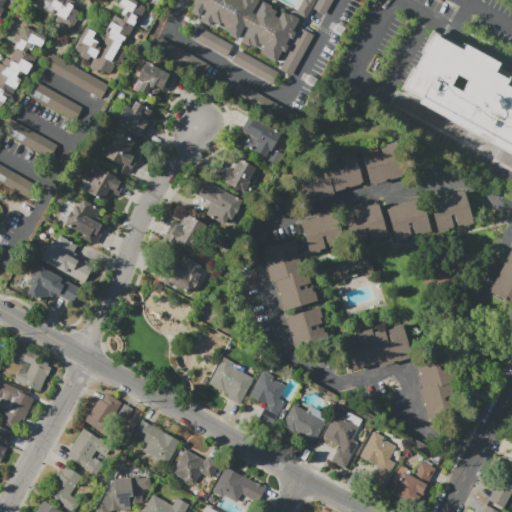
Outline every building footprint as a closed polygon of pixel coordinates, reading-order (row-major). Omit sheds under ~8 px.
[(37,1),(37,0),(70,0),(75,3),(73,8),(79,12),(76,18),(78,19),(72,28),(63,23),(62,25),(53,20),(55,15),(54,14),(56,11),(54,10),(52,14),(42,8),(43,7),(38,3),(38,2),(37,1)] [(88,68),(94,58),(91,56),(88,60),(81,56),(82,54),(73,48),(86,27),(96,33),(93,38),(100,42),(97,46),(100,47),(102,43),(106,36),(104,35),(106,33),(104,32),(114,15),(121,19),(123,15),(120,14),(123,8),(118,5),(120,0),(134,0),(146,7),(143,12),(147,14),(141,25),(136,23),(128,38),(130,40),(125,48),(128,49),(118,66),(115,65),(109,74),(103,71),(103,72),(98,70),(96,73),(88,68)] [(189,12),(194,4),(192,3),(193,0),(257,0),(250,12),(255,15),(262,1),(271,6),(270,7),(276,11),(273,16),(278,18),(282,11),(300,21),(291,38),(288,37),(284,44),(287,45),(284,51),(282,50),(276,61),(260,52),(263,46),(260,45),(257,50),(241,41),(248,30),(243,27),(236,39),(222,31),(225,26),(220,23),(218,26),(211,22),(210,24),(202,19),(206,12),(202,10),(198,17),(189,12)] [(21,80),(0,115),(0,63),(1,64),(14,42),(12,40),(16,34),(18,35),(24,26),(46,39),(40,47),(35,44),(31,51),(28,49),(26,52),(36,58),(26,75),(20,71),(16,77),(21,80)] [(511,153),(491,141),(492,139),(480,132),(479,134),(419,101),(420,99),(401,88),(434,29),(461,44),(463,42),(500,63),(499,65),(511,73),(510,76),(511,77),(511,153)] [(225,56),(231,44),(203,31),(199,39),(215,47),(213,50),(225,56)] [(159,37),(210,64),(203,76),(153,49),(159,37)] [(264,77),(269,69),(237,50),(232,59),(264,77)] [(45,68),(54,54),(115,90),(106,104),(45,68)] [(146,61),(166,72),(168,70),(176,74),(166,92),(159,88),(154,98),(138,89),(141,83),(136,80),(146,61)] [(82,109),(74,122),(28,95),(36,81),(82,109)] [(239,83),(284,107),(278,118),(233,94),(239,83)] [(115,123),(125,105),(131,108),(134,102),(151,111),(146,121),(152,124),(144,139),(115,123)] [(252,118),(280,134),(271,151),(268,150),(265,157),(244,146),(250,135),(244,132),(252,118)] [(12,120),(56,146),(49,158),(5,132),(12,120)] [(117,132),(137,142),(132,153),(138,156),(128,175),(114,168),(116,165),(109,161),(110,160),(102,155),(108,144),(110,145),(117,132)] [(360,152),(370,148),(371,151),(376,149),(378,153),(381,152),(380,148),(385,147),(385,144),(397,140),(408,174),(370,185),(360,152)] [(334,192),(335,196),(302,206),(293,175),(301,172),(302,174),(307,172),(309,179),(313,178),(311,171),(316,170),(315,168),(325,165),(323,158),(328,157),(329,159),(335,157),(337,161),(340,160),(338,156),(344,154),(343,152),(351,150),(362,184),(334,192)] [(224,183),(225,181),(220,178),(226,168),(231,170),(238,158),(257,168),(243,193),(224,183)] [(0,165),(39,189),(32,201),(0,182),(0,165)] [(86,192),(93,178),(91,177),(97,165),(116,175),(115,176),(125,182),(117,195),(111,192),(106,201),(103,199),(102,201),(86,192)] [(217,187),(241,200),(232,218),(230,219),(228,218),(224,225),(205,215),(210,206),(208,203),(209,202),(204,199),(210,189),(215,192),(217,187)] [(463,190),(473,223),(462,226),(461,225),(457,226),(456,222),(451,223),(452,227),(448,229),(448,230),(438,233),(428,201),(463,190)] [(430,231),(419,234),(419,232),(414,233),(413,230),(409,231),(410,234),(405,236),(406,238),(395,242),(385,208),(420,197),(430,231)] [(64,224),(67,218),(66,217),(69,210),(71,211),(74,205),(78,206),(82,199),(101,209),(97,217),(101,219),(99,223),(105,227),(95,245),(80,237),(82,234),(64,224)] [(377,204),(387,236),(376,239),(376,237),(371,239),(370,236),(367,237),(368,240),(363,241),(364,243),(353,246),(343,214),(349,212),(349,211),(374,203),(375,205),(377,204)] [(298,221),(334,210),(344,242),(328,247),(327,244),(324,245),(325,248),(308,253),(298,221)] [(193,250),(179,243),(177,247),(167,241),(176,224),(179,225),(185,214),(206,226),(193,250)] [(83,285),(40,261),(44,254),(43,253),(47,246),(48,247),(52,240),(55,242),(58,235),(77,246),(72,256),(93,267),(83,285)] [(285,310),(284,307),(282,308),(274,280),(272,281),(262,249),(294,240),(303,270),(307,268),(311,281),(309,281),(309,282),(298,286),(299,290),(310,287),(312,292),(314,291),(317,301),(285,310)] [(511,250),(511,304),(489,292),(511,250)] [(364,255),(332,265),(333,270),(330,271),(334,284),(343,281),(342,279),(350,276),(349,274),(354,273),(355,274),(363,272),(364,275),(372,273),(368,259),(366,260),(364,255)] [(183,256),(204,267),(190,293),(166,280),(170,272),(168,271),(174,260),(179,262),(183,256)] [(26,293),(30,286),(27,285),(31,278),(29,277),(33,270),(34,271),(38,265),(82,289),(74,304),(54,293),(51,298),(48,296),(44,303),(26,293)] [(285,316),(318,307),(321,317),(319,318),(320,323),(309,326),(310,330),(321,327),(323,332),(325,331),(327,339),(295,349),(285,316)] [(380,366),(379,362),(348,371),(338,338),(347,335),(348,337),(353,336),(354,339),(357,338),(356,335),(361,333),(361,331),(371,328),(372,332),(378,331),(379,332),(384,331),(385,334),(389,333),(387,330),(392,328),(392,327),(401,324),(410,357),(380,366)] [(15,381),(22,364),(8,358),(14,345),(49,360),(46,367),(50,369),(39,392),(15,381)] [(414,357),(446,347),(464,408),(428,419),(424,407),(426,407),(424,403),(423,403),(419,392),(421,391),(420,388),(423,388),(420,376),(421,376),(420,371),(418,372),(414,357)] [(239,405),(226,398),(228,394),(208,383),(223,356),(233,362),(231,365),(254,377),(239,405)] [(248,396),(262,371),(273,377),(272,378),(286,385),(280,396),(286,400),(272,427),(258,419),(265,405),(248,396)] [(1,424),(6,412),(0,409),(0,379),(35,395),(18,432),(1,424)] [(123,404),(104,433),(85,420),(99,399),(102,400),(107,393),(123,404)] [(293,404),(309,413),(312,407),(326,415),(323,421),(326,422),(312,447),(302,442),(303,440),(280,428),(293,404)] [(322,436),(336,411),(347,416),(345,419),(359,427),(352,439),(358,442),(344,468),(329,460),(337,444),(322,436)] [(143,451),(147,444),(133,436),(141,420),(180,441),(167,464),(143,451)] [(67,457),(71,450),(69,449),(84,426),(113,444),(105,457),(96,451),(92,458),(93,459),(94,458),(104,465),(96,477),(67,457)] [(0,427),(14,434),(0,465),(0,427)] [(359,456),(373,431),(383,437),(382,439),(397,447),(390,459),(395,463),(382,487),(368,479),(374,468),(376,469),(377,466),(359,456)] [(185,449),(204,460),(206,457),(219,464),(211,478),(200,472),(193,485),(172,474),(185,449)] [(402,471),(411,476),(419,461),(435,469),(428,481),(429,482),(427,486),(425,486),(415,505),(391,492),(402,471)] [(511,492),(502,508),(488,500),(500,481),(508,465),(511,467),(511,492)] [(60,469),(63,471),(66,466),(76,472),(74,477),(81,481),(67,505),(46,493),(60,469)] [(212,492),(225,467),(264,488),(257,502),(240,493),(235,502),(222,495),(222,497),(212,492)] [(142,503),(120,505),(120,510),(110,511),(95,511),(105,495),(107,495),(107,494),(109,494),(108,481),(114,480),(114,479),(140,476),(140,478),(149,477),(151,488),(141,489),(142,503)] [(184,511),(142,511),(152,494),(172,504),(176,497),(189,504),(184,511)] [(35,511),(43,500),(62,511),(35,511)]
